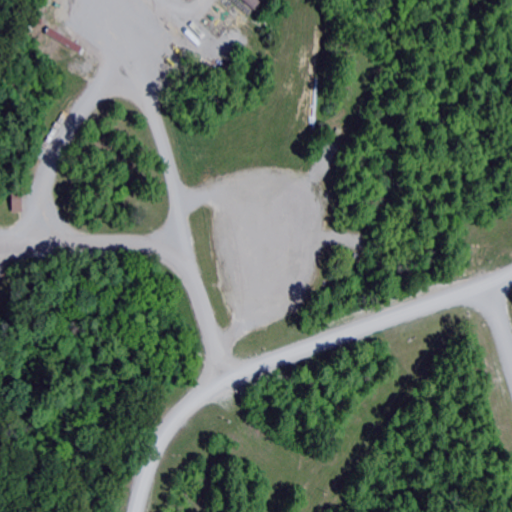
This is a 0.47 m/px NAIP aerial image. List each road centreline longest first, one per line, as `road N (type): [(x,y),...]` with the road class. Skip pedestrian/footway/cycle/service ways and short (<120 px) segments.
road 1 (residential): [(511,270),(286,353),(209,390),(154,447),(136,511)]
road 2 (residential): [(226,380),(195,284),(164,250),(114,240),(0,245)]
